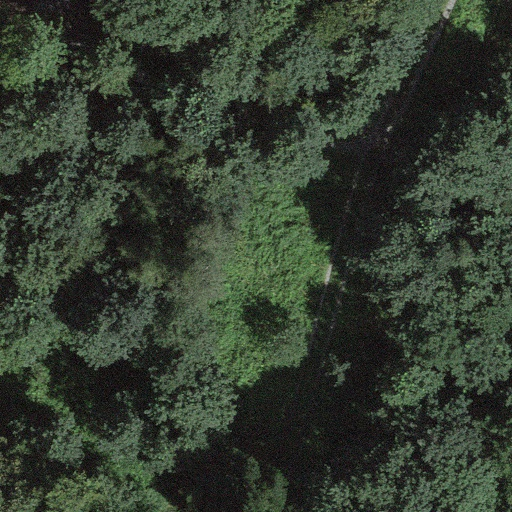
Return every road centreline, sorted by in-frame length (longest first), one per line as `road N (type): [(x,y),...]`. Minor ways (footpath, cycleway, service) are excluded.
road 1 (track): [(263,511),(354,249),(381,144),(445,0)]
road 2 (track): [(511,280),(470,434),(461,511)]
